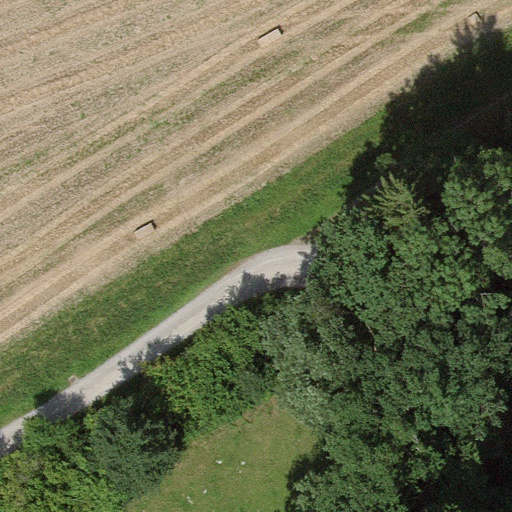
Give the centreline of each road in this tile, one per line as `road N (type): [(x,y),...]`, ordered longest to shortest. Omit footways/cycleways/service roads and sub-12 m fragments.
road 1 (track): [(0,439),(270,269),(348,281),(385,407),(356,511)]
road 2 (track): [(511,108),(270,269)]
